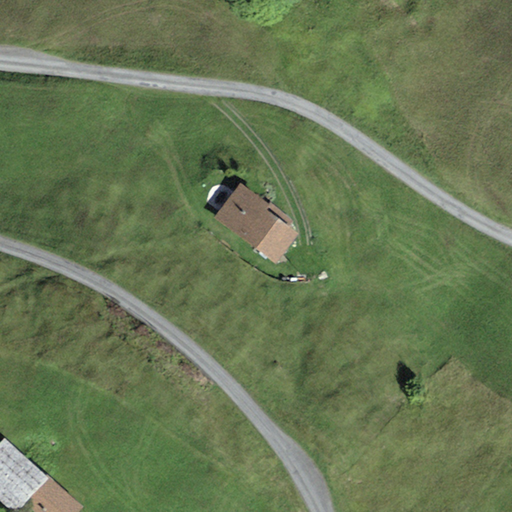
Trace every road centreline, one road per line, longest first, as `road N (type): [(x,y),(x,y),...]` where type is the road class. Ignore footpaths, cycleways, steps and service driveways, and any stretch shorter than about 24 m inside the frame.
road 1 (unclassified): [(0,60),(287,101),(349,133),(464,217),(511,236)]
road 2 (unclassified): [(321,511),(294,458),(176,330),(80,273),(0,244)]
